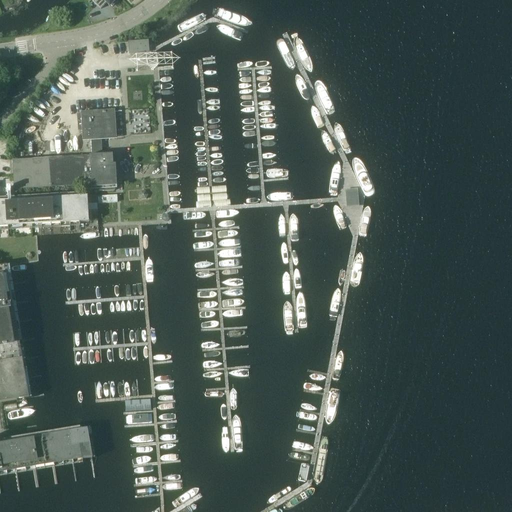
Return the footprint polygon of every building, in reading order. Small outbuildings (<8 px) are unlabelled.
[(95,0),(94,2),(101,9),(107,3),(110,5),(111,5),(113,6),(118,1),(117,0),(95,0)] [(148,40),(135,40),(136,53),(149,52),(148,42),(148,40)] [(82,114),(78,114),(79,131),(83,130),(84,141),(91,141),(92,156),(104,155),(103,140),(115,139),(113,111),(82,113),(82,114)] [(136,119),(137,127),(145,127),(144,118),(136,119)] [(92,156),(12,161),(14,190),(94,185),(94,192),(116,190),(113,155),(104,155),(92,156)] [(141,191),(139,196),(141,199),(146,199),(148,195),(145,191),(141,191)] [(0,227),(36,225),(89,222),(88,207),(88,204),(97,204),(97,196),(87,196),(82,197),(62,198),(55,198),(53,198),(45,199),(24,200),(17,201),(10,201),(3,201),(0,201),(0,227)] [(97,197),(98,204),(117,202),(116,196),(97,197)] [(0,403),(16,401),(16,404),(25,403),(24,399),(32,398),(10,266),(0,268),(0,403)] [(127,411),(152,409),(151,399),(126,401),(127,411)] [(0,476),(82,462),(82,460),(94,458),(93,449),(90,450),(87,429),(77,431),(77,428),(0,440),(0,476)]
